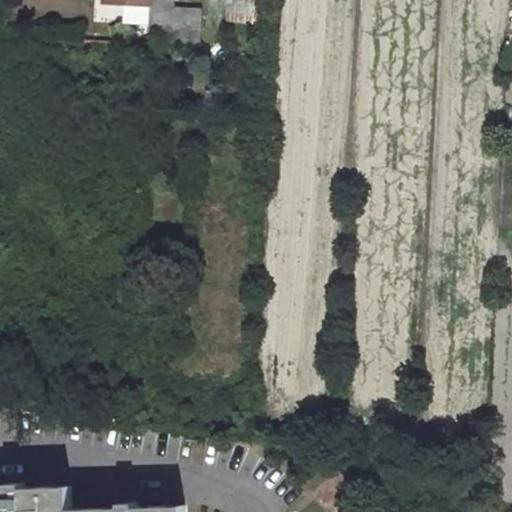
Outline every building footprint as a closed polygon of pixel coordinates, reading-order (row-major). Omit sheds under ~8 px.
[(152,0),(152,6),(151,21),(171,21),(172,0),(152,0)] [(228,0),(227,22),(253,23),(255,0),(228,0)] [(111,4),(110,19),(141,20),(142,5),(111,4)] [(142,5),(141,20),(151,21),(152,6),(142,5)] [(143,501),(126,501),(126,506),(74,507),(74,483),(28,485),(27,481),(11,481),(11,486),(0,486),(0,511),(184,511),(184,506),(143,506),(143,501)]
